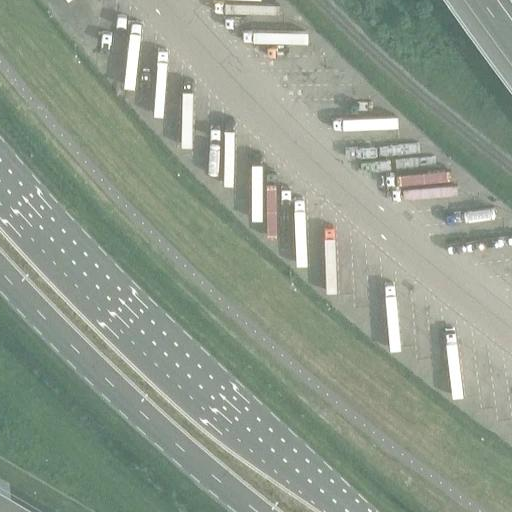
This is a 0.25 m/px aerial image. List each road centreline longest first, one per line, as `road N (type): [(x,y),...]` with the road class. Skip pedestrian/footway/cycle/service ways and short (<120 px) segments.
road 1 (secondary): [(350,511),(181,368),(0,181)]
road 2 (secondary): [(0,266),(139,408),(260,511)]
